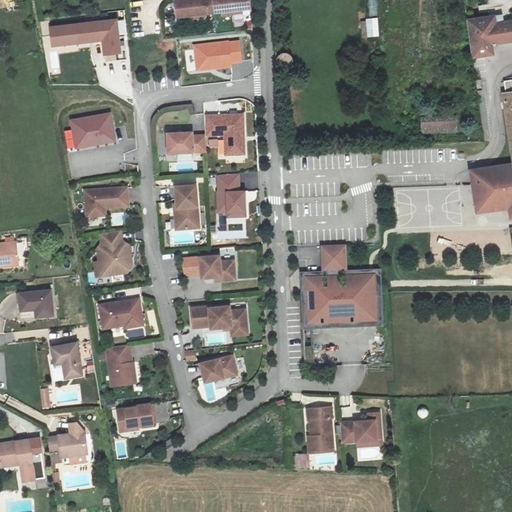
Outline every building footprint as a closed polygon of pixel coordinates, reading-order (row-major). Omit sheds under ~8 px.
[(0,0),(0,2),(1,10),(17,9),(16,0),(0,0)] [(175,3),(178,20),(186,19),(186,22),(208,19),(208,14),(224,12),(225,16),(245,13),(244,9),(251,8),(250,0),(184,0),(185,1),(175,3)] [(471,19),(475,60),(496,57),(495,47),(511,45),(511,22),(507,23),(508,22),(501,16),(473,18),(471,19)] [(379,18),(362,19),(362,38),(380,37),(379,18)] [(117,19),(50,26),(52,45),(103,39),(104,53),(120,52),(119,37),(117,19)] [(231,40),(195,44),(198,71),(234,67),(233,63),(231,42),(231,40)] [(240,41),(231,42),(233,63),(242,62),(240,41)] [(187,70),(195,70),(194,52),(186,52),(187,70)] [(511,220),(511,80),(508,81),(509,93),(506,93),(511,153),(511,164),(482,167),(482,173),(470,174),(474,214),(507,210),(508,221),(511,220)] [(226,156),(248,155),(246,113),(224,114),(207,115),(208,137),(225,136),(226,156)] [(109,114),(71,121),(76,147),(114,140),(109,114)] [(428,117),(429,133),(464,132),(464,116),(428,117)] [(206,152),(205,136),(192,137),(192,133),(167,134),(168,154),(206,152)] [(199,187),(177,188),(178,205),(176,205),(176,209),(181,209),(182,230),(201,229),(199,187)] [(130,206),(128,188),(86,190),(87,216),(100,215),(100,208),(106,208),(130,206)] [(104,254),(106,266),(107,275),(114,280),(134,277),(139,270),(137,268),(136,265),(138,263),(136,250),(129,245),(128,235),(107,238),(109,248),(104,254)] [(0,243),(0,265),(29,260),(25,239),(0,243)] [(323,245),(324,268),(328,268),(329,286),(323,286),(323,275),(307,276),(308,291),(315,291),(314,301),(310,303),(309,307),(310,322),(379,319),(377,293),(356,294),(355,289),(359,288),(361,286),(363,282),(362,273),(347,274),(347,285),(342,285),(341,268),(347,267),(346,245),(323,245)] [(222,259),(183,261),(187,277),(204,277),(204,280),(216,280),(223,279),(223,284),(237,283),(236,264),(222,265),(222,259)] [(103,281),(114,280),(107,275),(106,266),(101,267),(103,281)] [(328,268),(324,268),(324,271),(302,271),(305,327),(385,323),(383,266),(347,267),(341,268),(342,285),(347,285),(347,274),(362,273),(363,282),(361,286),(359,288),(355,289),(356,294),(377,293),(379,319),(310,322),(309,307),(310,303),(314,301),(315,291),(308,291),(307,276),(323,275),(323,286),(329,286),(328,268)] [(28,294),(31,320),(64,317),(61,291),(28,294)] [(130,305),(107,309),(110,332),(131,329),(140,327),(140,330),(150,329),(147,307),(131,309),(130,305)] [(210,306),(191,308),(193,327),(211,326),(211,328),(223,327),(231,326),(231,329),(247,327),(245,309),(230,311),(230,306),(210,308),(210,306)] [(90,342),(65,347),(66,355),(63,355),(68,380),(96,375),(90,342)] [(315,347),(306,348),(307,368),(316,368),(315,347)] [(129,348),(106,351),(112,389),(132,386),(130,367),(132,366),(129,348)] [(197,352),(189,353),(191,362),(198,361),(197,352)] [(232,355),(200,363),(204,382),(237,374),(232,355)] [(138,426),(138,427),(154,425),(151,405),(135,408),(135,409),(117,411),(120,429),(138,426)] [(332,408),(308,410),(308,421),(310,420),(311,437),(313,437),(314,453),(334,452),(332,419),(333,419),(332,408)] [(427,418),(428,409),(419,408),(418,416),(427,418)] [(341,424),(343,444),(357,443),(382,441),(380,413),(369,414),(369,422),(341,424)] [(65,454),(76,453),(89,451),(87,430),(49,434),(51,452),(65,451),(65,454)] [(21,456),(23,464),(23,467),(35,465),(31,441),(0,444),(0,459),(0,462),(16,460),(15,456),(21,456)] [(89,451),(76,453),(78,463),(90,462),(89,451)] [(309,453),(295,454),(296,468),(310,467),(309,453)] [(16,460),(0,462),(1,468),(23,464),(21,456),(15,456),(16,460)] [(45,477),(37,478),(38,487),(47,486),(45,477)]
